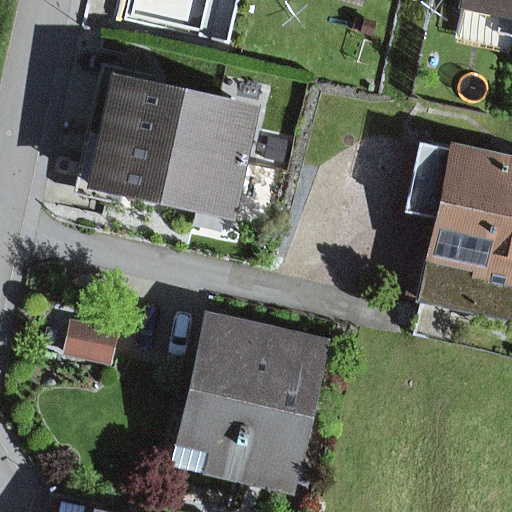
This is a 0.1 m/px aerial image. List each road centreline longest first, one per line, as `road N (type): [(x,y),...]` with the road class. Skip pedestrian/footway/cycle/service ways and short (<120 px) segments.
road 1 (unknown): [(29,234),(379,317)]
road 2 (residential): [(46,0),(0,214)]
